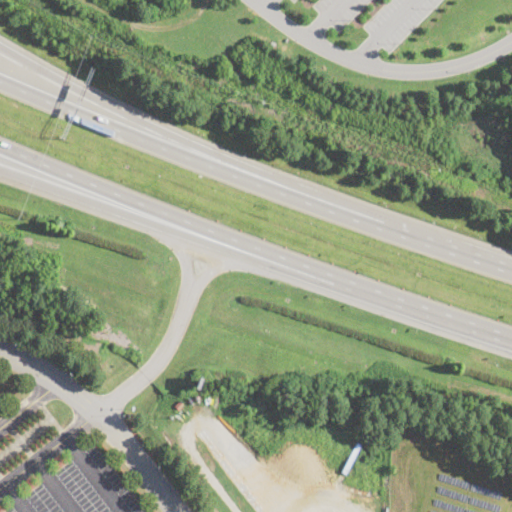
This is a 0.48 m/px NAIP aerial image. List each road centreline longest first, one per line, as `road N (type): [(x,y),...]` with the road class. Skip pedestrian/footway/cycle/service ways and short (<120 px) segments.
road 1 (motorway): [(511,264),(378,221),(0,75)]
road 2 (motorway): [(0,147),(209,232),(511,333)]
road 3 (motorway): [(378,221),(0,47)]
road 4 (residential): [(0,352),(78,396),(173,511)]
road 5 (motorway): [(0,170),(209,232)]
